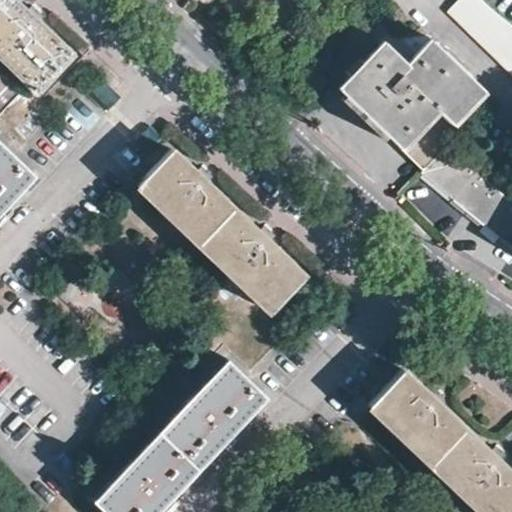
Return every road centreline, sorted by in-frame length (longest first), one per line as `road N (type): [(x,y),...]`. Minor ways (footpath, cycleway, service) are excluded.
road 1 (residential): [(168,71),(408,293)]
road 2 (residential): [(434,264),(195,47)]
road 3 (residential): [(408,293),(511,360)]
